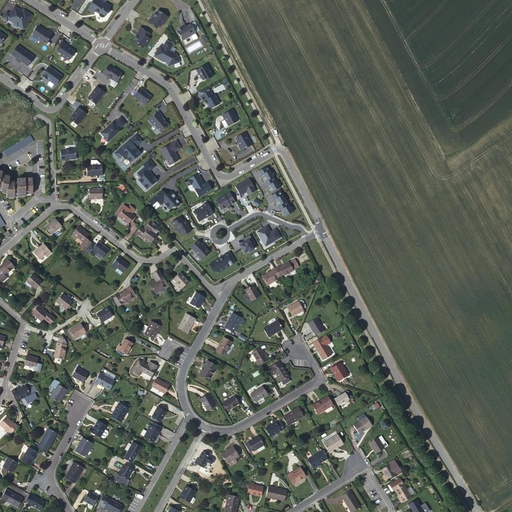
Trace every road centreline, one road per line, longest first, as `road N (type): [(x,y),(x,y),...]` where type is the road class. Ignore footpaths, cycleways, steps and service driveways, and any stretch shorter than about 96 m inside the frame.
road 1 (residential): [(101,45),(168,86),(218,174),(280,149),(321,230)]
road 2 (residential): [(321,230),(477,511)]
road 3 (residential): [(55,206),(69,207),(140,260),(172,248),(219,292)]
road 4 (residential): [(203,427),(236,429),(313,383),(316,373),(295,343)]
road 5 (track): [(280,149),(207,0)]
road 6 (residential): [(0,77),(49,108),(101,45)]
road 7 (residential): [(219,292),(179,382),(189,414)]
